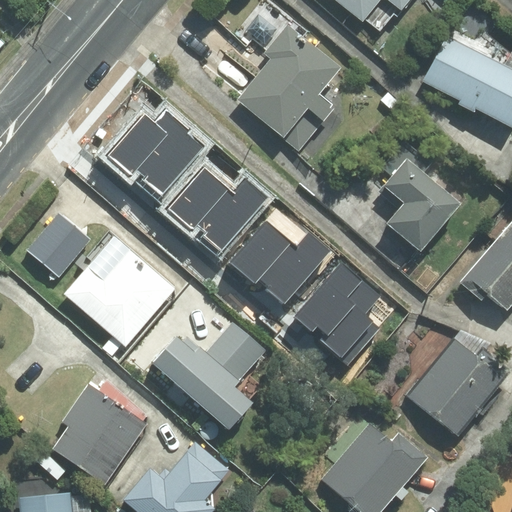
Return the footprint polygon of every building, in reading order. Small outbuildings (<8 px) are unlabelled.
[(341,0),(368,20),(383,0),(395,0),(407,9),(413,0),(341,0)] [(275,58),(243,98),(290,136),(314,106),(330,119),(340,107),(337,105),(339,102),(325,92),(346,66),(291,22),(268,52),(275,58)] [(511,57),(509,63),(449,34),(426,81),(464,99),(462,102),(479,110),(481,107),(511,121),(511,57)] [(160,127),(140,150),(169,175),(143,204),(186,241),(238,182),(190,141),(198,131),(172,108),(157,125),(160,127)] [(411,155),(389,183),(410,200),(393,221),(428,249),(467,200),(411,155)] [(511,224),(465,281),(486,298),(493,291),(511,306),(511,224)] [(130,345),(179,287),(134,248),(108,279),(91,265),(68,293),(130,345)] [(184,334),(161,361),(238,426),(263,398),(244,382),(249,377),(248,376),(273,347),(238,318),(212,348),(207,343),(202,349),(184,334)] [(460,337),(414,395),(461,432),(507,374),(460,337)] [(148,419),(151,414),(111,378),(104,389),(92,381),(65,420),(73,425),(57,447),(110,483),(153,422),(148,419)] [(381,409),(325,475),(368,511),(383,511),(434,454),(381,409)] [(157,466),(130,497),(147,511),(215,511),(221,506),(211,498),(229,476),(227,475),(232,469),(198,440),(169,476),(157,466)] [(76,511),(75,491),(21,496),(22,511),(76,511)]
